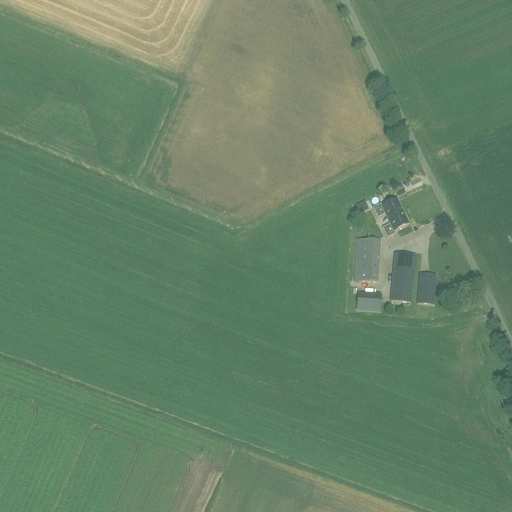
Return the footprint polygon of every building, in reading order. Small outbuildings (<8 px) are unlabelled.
[(404,201),(411,196),(406,189),(399,194),(404,201)] [(387,220),(403,212),(396,200),(382,207),(381,204),(372,208),(377,218),(385,215),(387,220)] [(387,220),(390,225),(382,228),(387,238),(395,234),(394,232),(409,225),(403,212),(387,220)] [(380,241),(355,240),(353,282),(378,283),(380,241)] [(411,303),(415,256),(395,254),(392,283),(390,301),(411,303)] [(433,306),(436,275),(419,274),(416,304),(433,306)] [(382,295),(357,294),(356,310),(380,312),(382,295)]
